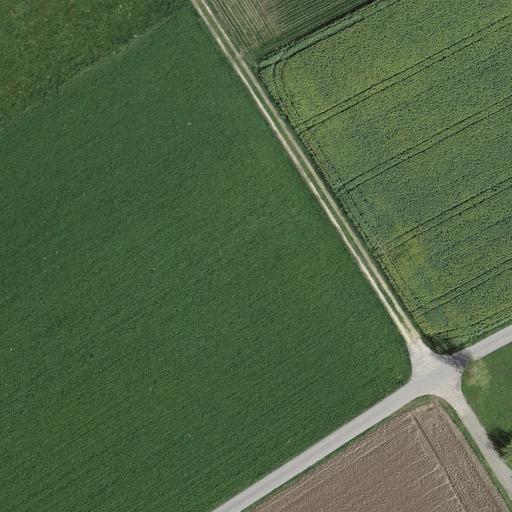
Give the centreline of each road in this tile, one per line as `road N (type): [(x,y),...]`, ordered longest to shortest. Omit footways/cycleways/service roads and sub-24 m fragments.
road 1 (track): [(192,0),(294,161),(447,374),(511,485)]
road 2 (unclassified): [(511,340),(426,385),(228,511)]
